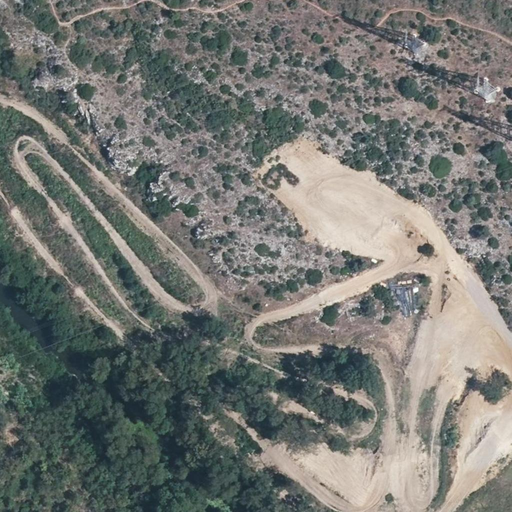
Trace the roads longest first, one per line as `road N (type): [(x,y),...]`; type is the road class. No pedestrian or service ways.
road 1 (track): [(511,377),(404,334),(306,338),(274,332),(228,307),(10,84),(0,89)]
road 2 (track): [(511,42),(415,10),(392,10),(378,21)]
